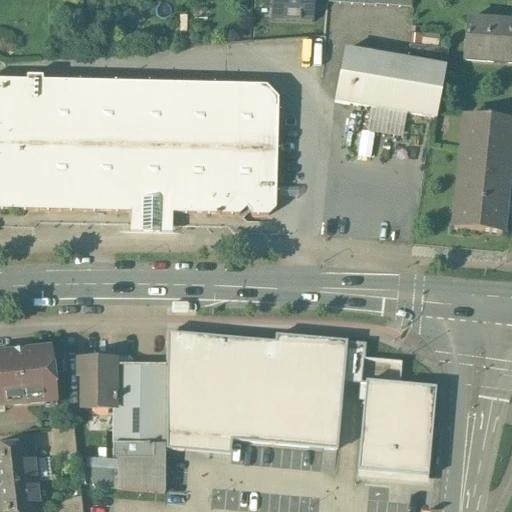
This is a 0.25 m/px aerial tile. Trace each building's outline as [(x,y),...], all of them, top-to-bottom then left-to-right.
[(313,23),(313,0),(270,0),(270,22),(313,23)] [(511,23),(464,21),(462,61),(511,63),(511,23)] [(357,106),(365,55),(342,50),(332,101),(357,106)] [(443,68),(365,55),(357,106),(434,120),(443,68)] [(25,81),(0,80),(0,210),(134,212),(141,220),(151,220),(159,220),(163,213),(238,215),(243,209),(251,217),(268,216),(274,210),(275,99),(265,85),(41,82),(41,77),(25,76),(25,81)] [(510,121),(462,116),(452,229),(499,233),(501,214),(506,214),(508,202),(502,201),(510,121)] [(274,345),(165,336),(165,366),(164,451),(166,451),(166,441),(176,442),(186,443),(186,436),(228,440),(335,450),(340,383),(358,385),(361,359),(362,346),(274,338),(274,345)] [(0,354),(0,402),(1,402),(2,408),(44,404),(43,397),(53,396),(48,349),(0,354)] [(115,358),(111,362),(111,366),(131,366),(131,361),(128,358),(115,358)] [(361,359),(358,385),(364,385),(364,383),(398,386),(399,362),(361,359)] [(87,405),(111,406),(111,366),(111,362),(78,362),(78,377),(82,377),(81,405),(87,405)] [(163,494),(164,451),(165,366),(131,366),(111,366),(111,406),(110,429),(110,461),(119,461),(119,492),(163,494)] [(398,386),(364,383),(364,385),(357,472),(425,478),(433,389),(398,386)] [(111,406),(87,405),(87,430),(110,429),(111,406)] [(71,428),(49,430),(51,444),(48,455),(66,461),(75,461),(71,428)] [(227,456),(228,440),(186,436),(186,443),(176,442),(166,441),(166,451),(227,456)] [(30,447),(0,450),(0,511),(36,511),(37,510),(40,511),(35,459),(31,459),(30,447)] [(110,470),(88,469),(88,486),(91,489),(110,491),(110,470)] [(80,511),(80,498),(70,499),(54,509),(55,511),(80,511)]
